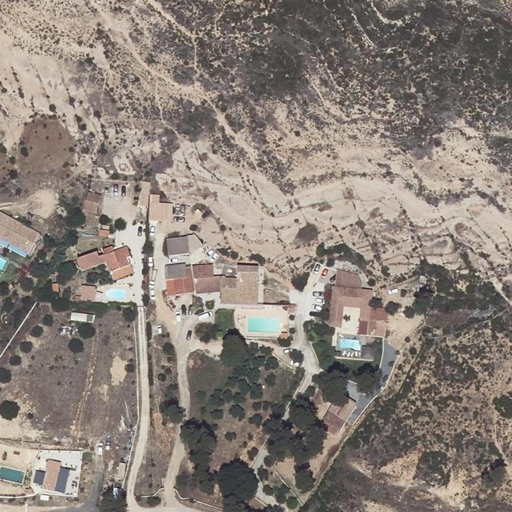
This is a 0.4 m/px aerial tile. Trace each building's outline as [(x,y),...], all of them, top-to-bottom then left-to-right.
[(171,222),(173,203),(159,202),(160,194),(151,193),(152,182),(142,181),(139,206),(148,207),(147,219),(171,222)] [(101,196),(85,192),(80,209),(95,213),(101,196)] [(0,239),(29,255),(41,234),(0,211),(0,239)] [(198,235),(167,237),(167,253),(199,251),(198,235)] [(105,256),(112,271),(132,263),(130,258),(131,258),(127,247),(105,256)] [(79,257),(83,269),(103,262),(99,250),(79,257)] [(175,275),(176,292),(193,291),(192,274),(191,260),(170,261),(171,275),(175,275)] [(132,263),(112,271),(115,279),(135,271),(132,263)] [(333,270),(329,327),(342,328),(340,353),(331,353),(331,357),(375,360),(377,337),(386,337),(387,320),(371,319),(373,290),(362,289),(363,272),(333,270)] [(54,292),(61,292),(59,275),(53,276),(54,292)] [(231,286),(230,295),(230,297),(255,299),(257,280),(231,278),(231,286)] [(221,294),(230,295),(231,286),(222,285),(221,294)] [(80,300),(95,301),(95,286),(80,286),(80,300)] [(320,425),(338,435),(357,403),(340,393),(320,425)] [(68,471),(70,460),(60,459),(59,469),(68,471)] [(37,471),(34,484),(41,486),(44,473),(37,471)]
